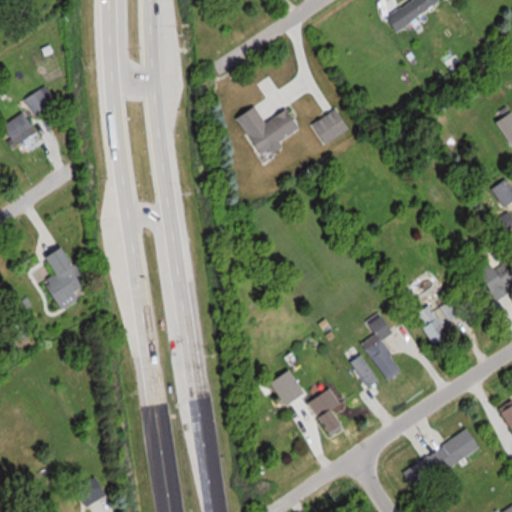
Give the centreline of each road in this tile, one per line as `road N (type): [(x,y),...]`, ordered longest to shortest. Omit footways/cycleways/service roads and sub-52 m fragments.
road 1 (secondary): [(108,0),(127,219),(170,511)]
road 2 (secondary): [(208,511),(151,0)]
road 3 (residential): [(280,500),(511,346)]
